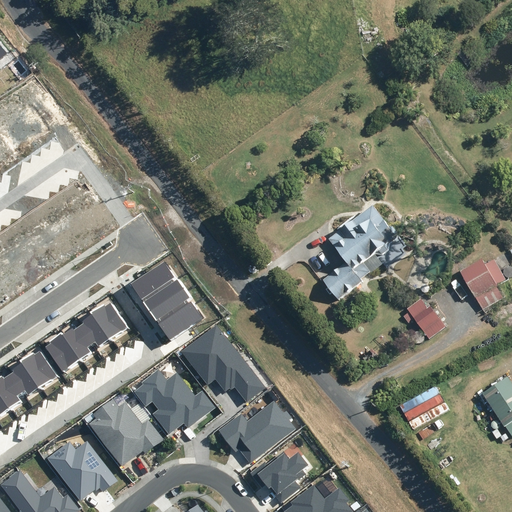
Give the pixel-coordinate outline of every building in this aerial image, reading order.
[(394,240),(370,209),(327,242),(343,265),(321,283),(325,294),(336,302),(361,284),(359,281),(370,273),(361,264),(394,240)] [(143,301),(177,277),(166,260),(131,284),(143,301)] [(481,262),(460,274),(465,289),(476,302),(483,313),(504,301),(497,288),(506,282),(494,262),(485,268),(481,262)] [(152,314),(187,291),(177,277),(143,301),(152,314)] [(161,328),(196,304),(187,291),(152,314),(161,328)] [(419,302),(406,311),(408,314),(403,318),(408,324),(413,321),(415,328),(431,316),(429,309),(425,312),(425,311),(426,310),(419,302)] [(104,304),(93,311),(112,338),(127,328),(111,303),(105,307),(104,304)] [(170,340),(205,317),(196,304),(161,328),(170,340)] [(81,326),(93,345),(96,343),(98,347),(112,338),(93,311),(90,313),(92,315),(83,321),(84,323),(81,326)] [(266,388),(217,325),(182,352),(208,385),(215,379),(225,391),(229,388),(231,390),(235,387),(247,403),(266,388)] [(82,359),(83,360),(92,353),(90,350),(95,347),(93,345),(81,326),(73,332),(71,330),(65,334),(82,359)] [(82,359),(65,334),(46,347),(63,372),(82,359)] [(34,353),(23,361),(41,387),(57,376),(40,352),(35,355),(34,353)] [(10,375),(24,394),(25,392),(28,396),(41,387),(23,361),(21,362),(22,363),(13,370),(14,371),(10,375)] [(196,396),(176,372),(167,379),(159,368),(141,382),(143,385),(134,392),(145,406),(152,401),(159,410),(154,414),(169,434),(184,422),(188,427),(214,406),(202,391),(196,396)] [(0,393),(10,407),(12,409),(22,402),(19,398),(25,394),(24,394),(10,375),(3,380),(1,378),(0,378),(0,393)] [(507,380),(481,397),(503,430),(505,429),(511,440),(511,439),(511,382),(510,379),(507,381),(507,380)] [(80,392),(61,393),(63,410),(81,409),(80,392)] [(0,414),(10,407),(0,393),(0,414)] [(119,406),(113,398),(93,414),(97,419),(90,424),(122,466),(143,450),(145,454),(164,440),(148,419),(142,424),(125,401),(119,406)] [(249,464),(295,429),(289,420),(292,418),(286,411),(283,413),(274,401),(247,420),(242,413),(219,430),(236,453),(239,450),(249,464)] [(76,449),(70,441),(47,458),(80,501),(95,490),(96,491),(100,488),(103,493),(119,481),(87,440),(76,449)] [(289,459),(284,452),(267,465),(264,462),(250,473),(262,488),(266,485),(269,489),(270,489),(281,503),(301,488),(295,481),(305,474),(302,469),(308,465),(298,453),(289,459)] [(41,496),(20,470),(0,485),(20,511),(78,511),(80,511),(68,495),(63,498),(54,486),(41,496)] [(351,511),(352,511),(346,503),(349,501),(339,488),(325,498),(314,484),(290,503),(292,505),(283,511),(351,511)] [(11,511),(0,497),(0,511),(11,511)]
